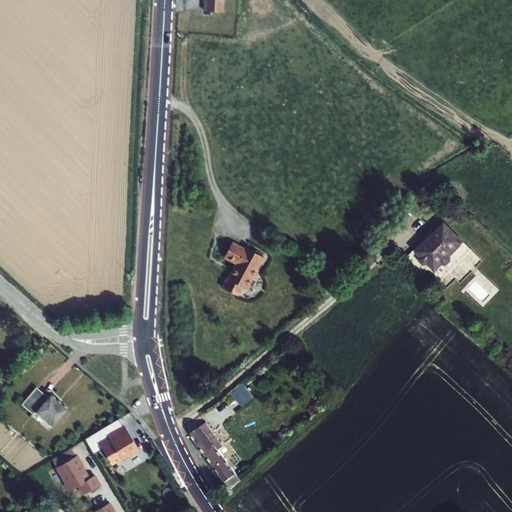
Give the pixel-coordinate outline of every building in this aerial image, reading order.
[(223,0),(203,0),(203,10),(223,11),(223,0)] [(425,263),(429,263),(436,269),(442,263),(447,264),(451,260),(450,255),(463,243),(445,225),(418,252),(422,255),(421,259),(425,263)] [(231,242),(223,256),(235,263),(233,268),(230,275),(229,275),(227,278),(226,277),(221,286),(236,294),(241,285),(245,288),(251,276),(252,277),(257,268),(256,268),(262,256),(245,246),(243,249),(231,242)] [(245,383),(234,393),(246,406),(257,396),(245,383)] [(67,409),(50,394),(48,396),(37,387),(22,404),(33,413),(35,411),(52,426),(67,409)] [(126,427),(124,424),(123,424),(119,418),(86,438),(95,453),(105,447),(114,463),(123,458),(139,448),(128,431),(126,427)] [(190,435),(230,486),(240,478),(219,451),(224,447),(206,423),(190,435)] [(72,447),(55,457),(73,488),(82,483),(87,492),(101,484),(95,474),(90,477),(77,455),(72,447)] [(115,511),(110,503),(96,511),(115,511)]
